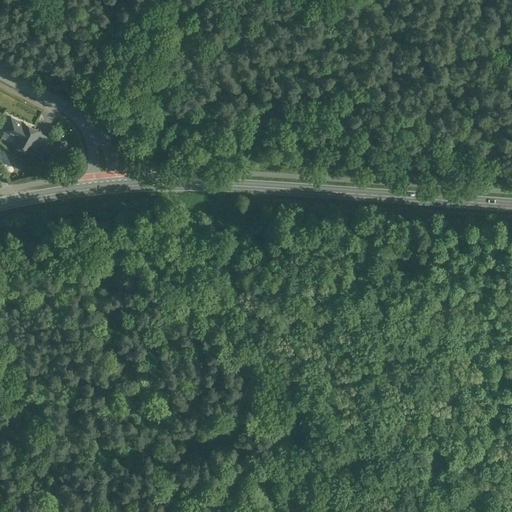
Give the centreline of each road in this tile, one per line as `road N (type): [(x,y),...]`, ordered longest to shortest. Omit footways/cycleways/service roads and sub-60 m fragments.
road 1 (track): [(511,34),(446,61),(131,123),(120,172)]
road 2 (secondary): [(102,189),(211,186),(511,206)]
road 3 (unknown): [(315,511),(291,440),(190,251),(181,185)]
road 4 (unknown): [(180,113),(215,129),(511,160)]
road 5 (residential): [(0,78),(84,123),(98,139),(102,189)]
road 6 (unknown): [(131,123),(0,53)]
road 7 (track): [(190,0),(131,123)]
